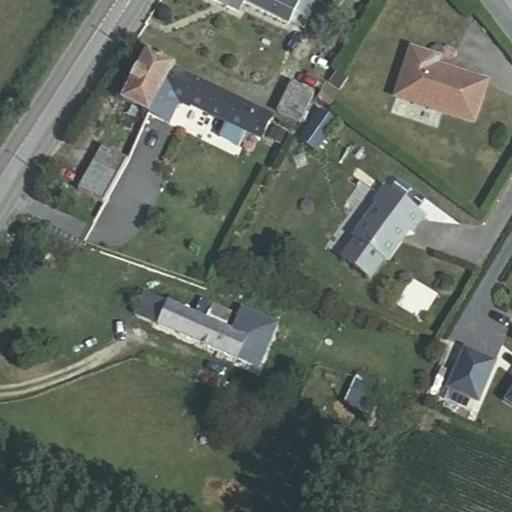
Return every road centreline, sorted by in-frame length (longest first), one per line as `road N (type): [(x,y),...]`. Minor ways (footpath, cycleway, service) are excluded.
road 1 (primary): [(0,194),(124,0)]
road 2 (unknown): [(0,390),(50,381),(141,339)]
